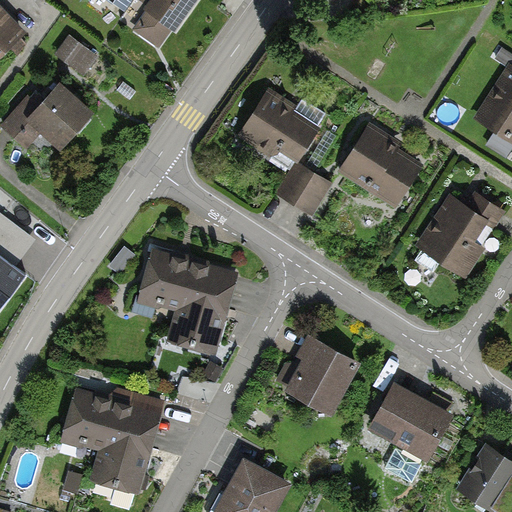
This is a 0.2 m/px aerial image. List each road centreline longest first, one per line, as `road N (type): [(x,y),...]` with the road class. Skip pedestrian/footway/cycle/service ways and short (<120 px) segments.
road 1 (tertiary): [(154,166),(54,304),(0,398)]
road 2 (residential): [(295,275),(164,511)]
road 3 (tertiary): [(273,0),(154,166)]
road 4 (residential): [(295,275),(330,285),(431,352),(453,358)]
road 5 (residential): [(154,166),(279,254),(295,275)]
